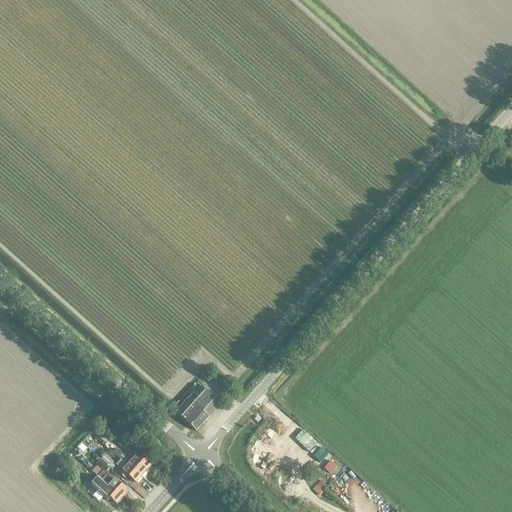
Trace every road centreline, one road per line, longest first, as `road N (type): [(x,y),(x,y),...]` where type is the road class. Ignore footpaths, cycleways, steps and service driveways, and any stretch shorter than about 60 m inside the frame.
road 1 (unclassified): [(201,456),(511,109)]
road 2 (tertiary): [(201,456),(0,277)]
